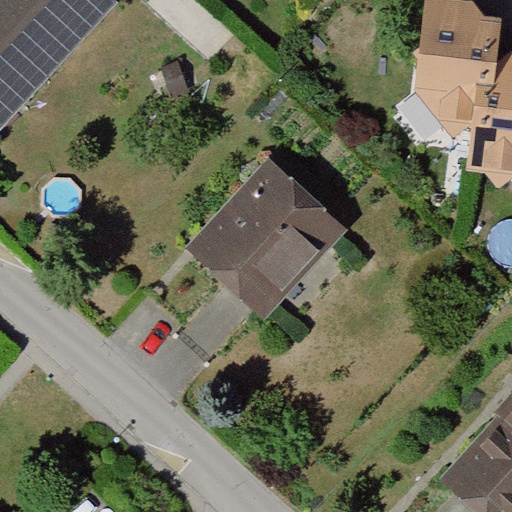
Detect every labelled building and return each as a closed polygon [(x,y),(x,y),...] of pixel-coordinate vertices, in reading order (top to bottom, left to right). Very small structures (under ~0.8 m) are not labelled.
[(0,0),(0,107),(21,85),(36,99),(127,0),(0,0)] [(484,0),(443,0),(435,77),(471,134),(495,121),(502,66),(509,6),(485,3),(484,0)] [(511,67),(502,66),(495,121),(490,166),(504,167),(511,179),(511,67)] [(352,221),(272,151),(190,244),(270,314),(352,221)] [(511,511),(511,416),(459,477),(499,511),(511,511)]
